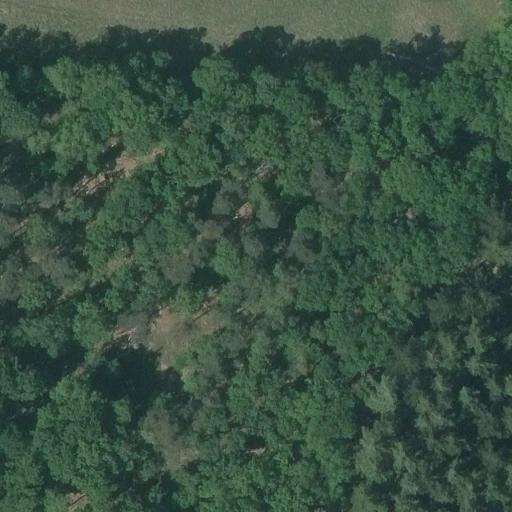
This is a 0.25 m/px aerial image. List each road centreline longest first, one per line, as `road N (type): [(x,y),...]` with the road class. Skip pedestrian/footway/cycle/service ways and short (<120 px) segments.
road 1 (track): [(511,141),(0,120)]
road 2 (track): [(292,511),(511,142)]
